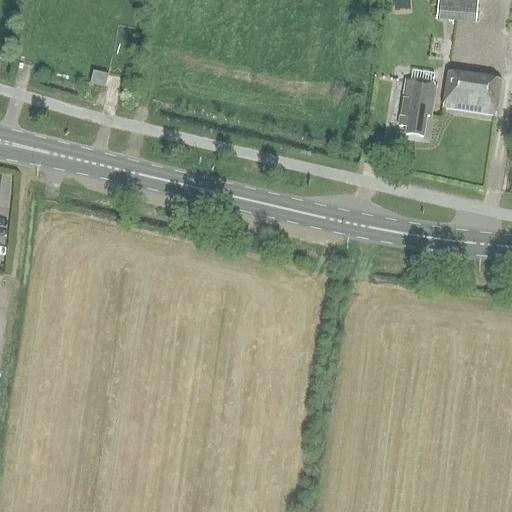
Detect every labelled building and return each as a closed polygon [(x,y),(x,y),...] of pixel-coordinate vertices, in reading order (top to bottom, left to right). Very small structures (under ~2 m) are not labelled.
[(392,0),(393,9),(410,8),(409,0),(392,0)] [(438,0),(437,20),(476,24),(478,2),(458,0),(438,0)] [(90,83),(105,87),(108,75),(93,71),(90,83)] [(495,117),(501,81),(447,73),(442,109),(495,117)] [(406,129),(405,136),(423,138),(426,117),(430,118),(435,87),(406,82),(398,127),(406,129)]
